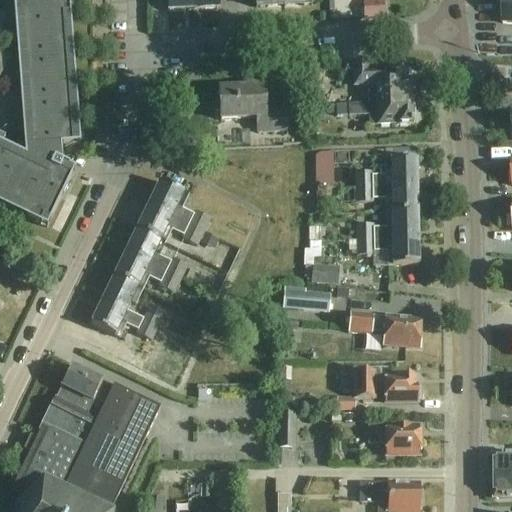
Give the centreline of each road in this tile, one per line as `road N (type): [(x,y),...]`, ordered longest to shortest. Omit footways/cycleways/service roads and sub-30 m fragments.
road 1 (unclassified): [(467,511),(461,77)]
road 2 (residential): [(139,47),(133,149),(0,419)]
road 3 (residential): [(454,34),(139,47)]
